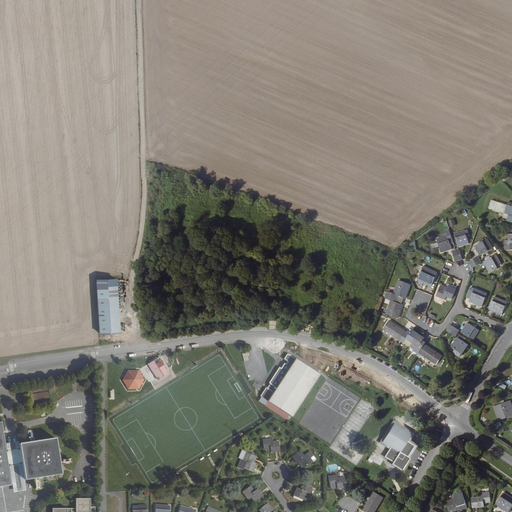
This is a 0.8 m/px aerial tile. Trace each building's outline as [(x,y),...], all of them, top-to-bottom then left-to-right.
[(508,215),(511,206),(494,201),(491,209),(508,215)] [(454,233),(458,246),(469,243),(465,229),(454,233)] [(436,238),(441,252),(451,248),(447,235),(436,238)] [(487,238),(475,245),(480,255),(493,248),(487,238)] [(496,254),(484,261),(489,271),(501,264),(496,254)] [(471,265),(480,260),(478,257),(469,262),(471,265)] [(472,268),(481,263),(480,260),(471,265),(472,268)] [(422,267),(417,280),(431,286),(436,273),(422,267)] [(96,280),(99,333),(119,332),(116,279),(96,280)] [(405,298),(411,285),(399,280),(394,293),(388,291),(386,295),(397,299),(399,295),(402,297),(405,298)] [(440,287),(437,296),(446,299),(447,296),(452,299),(456,289),(448,286),(446,289),(440,287)] [(482,306),(487,294),(474,288),(473,291),(469,298),(468,301),(482,306)] [(398,318),(403,305),(396,302),(397,299),(386,295),(385,298),(391,300),(386,314),(398,318)] [(494,297),(489,309),(502,315),(507,302),(494,297)] [(400,340),(406,332),(389,320),(383,329),(400,340)] [(473,339),(479,330),(476,328),(473,326),(468,323),(462,332),(473,339)] [(460,330),(451,324),(449,327),(457,333),(460,330)] [(457,333),(449,327),(447,330),(456,336),(457,333)] [(410,346),(418,333),(412,329),(409,334),(406,332),(400,340),(410,346)] [(424,344),(425,342),(423,340),(424,338),(418,333),(410,346),(416,350),(419,352),(424,344)] [(463,355),(470,345),(458,337),(452,347),(455,349),(461,353),(463,355)] [(442,355),(424,344),(419,352),(436,364),(442,355)] [(288,354),(284,359),(288,362),(286,364),(285,363),(281,368),(280,367),(269,383),(270,384),(267,388),(266,387),(260,396),(261,397),(258,401),(286,419),(289,415),(291,417),(320,375),(288,354)] [(149,363),(150,364),(155,371),(153,373),(157,380),(166,374),(165,372),(167,370),(164,366),(162,367),(159,362),(157,358),(149,363)] [(123,379),(129,387),(139,387),(143,379),(138,370),(128,370),(123,379)] [(47,391),(31,394),(33,404),(50,400),(47,391)] [(511,415),(511,405),(510,400),(504,402),(501,403),(496,405),(502,419),(511,415)] [(502,419),(496,405),(493,406),(498,420),(502,419)] [(413,431),(391,418),(377,441),(388,447),(390,445),(381,440),(392,421),(410,432),(405,439),(413,443),(405,457),(407,458),(416,443),(409,438),(413,431)] [(405,439),(410,432),(392,421),(381,440),(390,445),(388,447),(384,455),(392,460),(391,462),(401,468),(407,458),(405,457),(413,443),(405,439)] [(0,487),(10,486),(7,464),(20,462),(23,480),(60,474),(54,438),(17,444),(18,450),(5,452),(1,422),(0,422),(0,487)] [(262,440),(263,449),(269,449),(270,452),(279,451),(278,441),(271,442),(271,439),(262,440)] [(299,451),(291,456),(297,464),(299,462),(303,467),(311,461),(306,454),(303,456),(299,451)] [(252,462),(255,456),(246,452),(242,461),(245,462),(243,468),(252,472),(255,463),(254,462),(252,462)] [(345,487),(343,477),(337,478),(337,475),(328,477),(330,486),(336,485),(337,488),(345,487)] [(297,488),(293,496),(302,499),(304,494),(307,495),(311,487),(302,483),(299,489),(297,488)] [(250,497),(254,502),(262,496),(257,489),(254,491),(250,486),(242,491),(248,499),(250,497)] [(472,498),(473,508),(484,506),(484,503),(490,502),(489,492),(480,493),(480,497),(472,498)] [(511,497),(503,492),(495,504),(507,511),(508,511),(511,505),(511,497)] [(374,511),(383,498),(374,493),(364,510),(367,511),(374,511)] [(66,508),(51,508),(51,511),(90,511),(95,511),(95,507),(90,507),(90,498),(75,498),(75,508),(66,508)] [(446,502),(449,511),(455,510),(456,511),(457,511),(468,509),(465,500),(457,502),(455,499),(446,502)] [(273,511),(267,503),(261,508),(263,511),(261,511),(273,511)]
